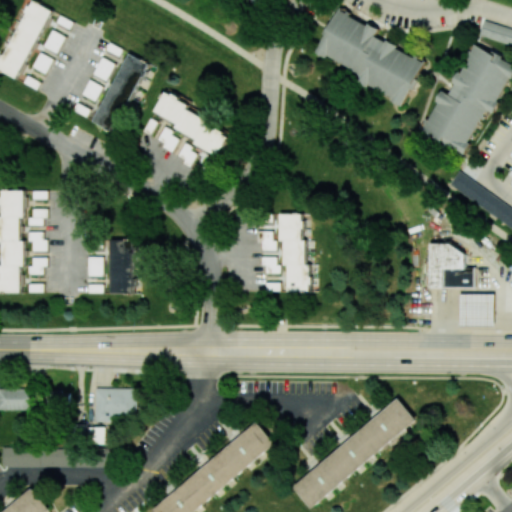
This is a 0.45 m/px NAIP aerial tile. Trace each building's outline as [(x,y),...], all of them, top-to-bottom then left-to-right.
[(53,10),(33,0),(0,66),(0,69),(19,79),(53,10)] [(317,53),(361,73),(357,82),(406,104),(425,60),(375,38),(380,28),(337,9),(317,53)] [(485,19),(511,27),(511,45),(481,35),(485,19)] [(45,48),(58,53),(65,35),(52,30),(45,48)] [(464,153),(487,109),(493,113),(511,76),(511,62),(475,43),(449,94),(442,91),(422,131),(464,153)] [(53,59),(41,52),(33,67),(46,73),(53,59)] [(150,64),(131,53),(94,121),(114,132),(150,64)] [(83,94),(97,101),(104,86),(90,79),(83,94)] [(155,112),(178,123),(176,127),(197,139),(195,144),(219,156),(233,130),(164,95),(155,112)] [(173,150),(181,137),(165,128),(158,141),(173,150)] [(198,152),(185,145),(178,158),(192,164),(198,152)] [(449,184),(511,228),(511,208),(459,171),(449,184)] [(3,194),(3,220),(0,220),(0,244),(4,244),(4,269),(0,269),(0,296),(22,296),(22,269),(26,269),(26,245),(22,245),(22,221),(26,221),(26,193),(3,194)] [(31,225),(43,225),(43,217),(47,217),(47,212),(45,212),(45,209),(31,209),(31,225)] [(289,291),(310,291),(309,240),(304,240),(304,214),(281,214),(281,240),(285,240),(285,266),(289,266),(289,291)] [(44,240),(43,231),(29,231),(29,242),(33,242),(33,252),(48,251),(48,240),(44,240)] [(260,250),(278,250),(278,239),(274,239),(274,231),(260,231),(260,250)] [(112,293),(135,293),(134,240),(111,240),(112,293)] [(434,241),(433,287),(477,287),(477,266),(467,266),(467,252),(451,242),(434,241)] [(104,276),(105,256),(89,256),(88,276),(104,276)] [(280,256),(264,257),(265,273),(280,273),(280,256)] [(45,275),(46,257),(31,257),(30,274),(45,275)] [(30,286),(30,294),(46,295),(46,286),(30,286)] [(461,293),(462,324),(496,324),(496,293),(461,293)] [(138,389),(97,387),(96,419),(137,420),(138,389)] [(0,409),(35,409),(34,388),(0,388),(0,409)] [(70,408),(71,392),(48,391),(47,407),(70,408)] [(292,485),(398,397),(416,418),(310,507),(292,485)] [(157,511),(156,510),(261,421),(278,442),(195,511),(157,511)] [(95,444),(106,443),(105,426),(94,427),(95,444)] [(2,466),(78,466),(78,450),(2,449),(2,466)] [(1,511),(32,487),(50,508),(45,511),(1,511)]
